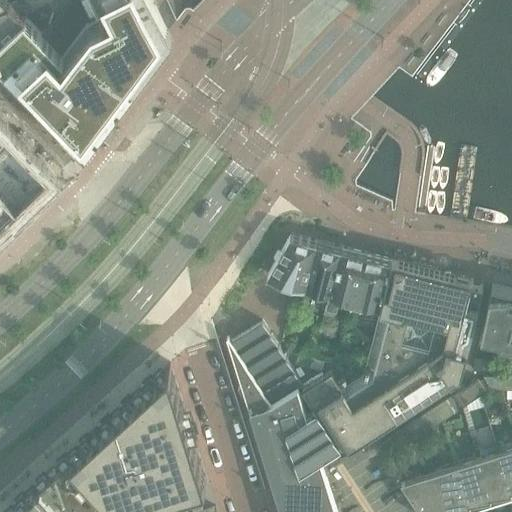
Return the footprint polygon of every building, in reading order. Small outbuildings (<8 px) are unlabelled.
[(25,15),(0,38),(0,58),(7,66),(7,65),(8,66),(34,94),(35,94),(34,94),(79,141),(80,141),(80,142),(82,139),(81,139),(82,137),(89,128),(96,133),(96,132),(97,132),(169,36),(167,31),(157,10),(151,0),(98,0),(99,2),(100,2),(100,3),(105,0),(110,0),(117,14),(113,16),(108,13),(107,13),(103,15),(88,22),(63,55),(42,33),(41,33),(42,33),(26,16),(25,16),(25,15)] [(11,0),(10,0),(0,5),(0,38),(25,15),(11,0)] [(0,230),(51,181),(0,128),(0,230)] [(291,234),(267,275),(301,283),(305,284),(316,240),(291,234)] [(307,292),(318,295),(317,299),(326,302),(341,246),(316,240),(305,284),(301,283),(298,294),(306,296),(307,292)] [(326,302),(327,302),(325,313),(335,315),(338,305),(351,308),(366,252),(341,246),(326,302)] [(351,308),(377,316),(375,326),(381,303),(392,259),(366,252),(351,308)] [(484,286),(474,283),(474,280),(392,259),(381,303),(375,326),(364,369),(341,384),(332,369),(302,388),(316,409),(317,409),(318,411),(318,410),(329,426),(341,446),(340,446),(341,448),(340,449),(341,451),(452,378),(453,380),(456,378),(455,376),(460,372),(463,371),(463,370),(484,286)] [(481,332),(502,337),(501,339),(511,341),(511,288),(492,284),(481,332)] [(239,353),(238,353),(238,354),(237,354),(236,354),(236,355),(235,356),(235,357),(234,358),(234,359),(235,360),(241,383),(238,385),(246,396),(281,511),(336,511),(321,459),(326,456),(330,461),(338,456),(334,450),(340,446),(341,446),(329,426),(318,410),(318,411),(317,409),(316,409),(307,415),(298,387),(303,384),(263,320),(231,340),(239,353)] [(310,357),(298,354),(296,363),(308,366),(310,357)] [(324,361),(312,357),(309,367),(322,370),(324,361)] [(475,359),(473,371),(491,371),(491,359),(475,359)] [(34,487),(6,511),(217,511),(216,506),(207,478),(170,362),(73,452),(34,487)] [(505,389),(505,376),(484,376),(493,390),(494,390),(493,389),(505,389)] [(478,378),(454,394),(463,406),(486,391),(478,378)] [(446,399),(431,409),(436,418),(440,415),(451,408),(454,413),(455,412),(446,399)] [(431,409),(421,416),(429,428),(443,419),(440,415),(436,418),(431,409)] [(416,419),(405,426),(413,438),(424,431),(416,419)] [(405,426),(397,432),(405,444),(413,438),(405,426)] [(397,432),(379,446),(386,456),(405,444),(397,432)] [(511,445),(498,450),(511,496),(511,445)] [(511,496),(498,450),(477,457),(491,503),(511,496)] [(477,457),(457,463),(471,509),(491,503),(477,457)] [(457,463),(436,470),(449,511),(461,511),(471,509),(457,463)] [(449,511),(436,470),(401,480),(421,511),(449,511)]
